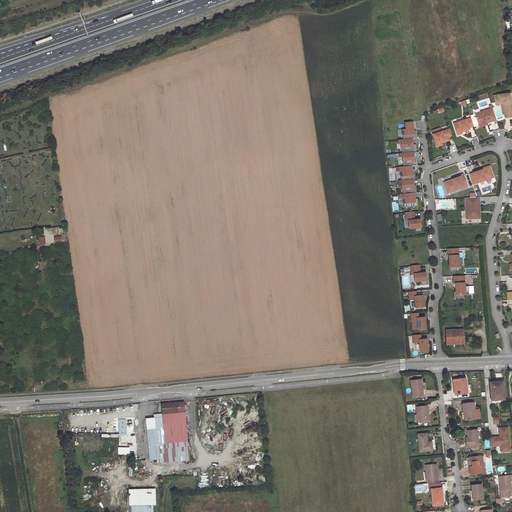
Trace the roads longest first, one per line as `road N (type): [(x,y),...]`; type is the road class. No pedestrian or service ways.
road 1 (tertiary): [(0,402),(438,363)]
road 2 (residential): [(499,151),(426,168),(438,363)]
road 3 (motorway): [(0,80),(212,0)]
road 4 (motorway): [(0,72),(211,0)]
road 5 (residential): [(507,360),(489,242),(503,192),(499,151)]
road 6 (motorway): [(168,0),(0,58)]
road 7 (unknown): [(189,394),(190,463),(136,480),(92,472)]
road 8 (residential): [(463,505),(438,363)]
